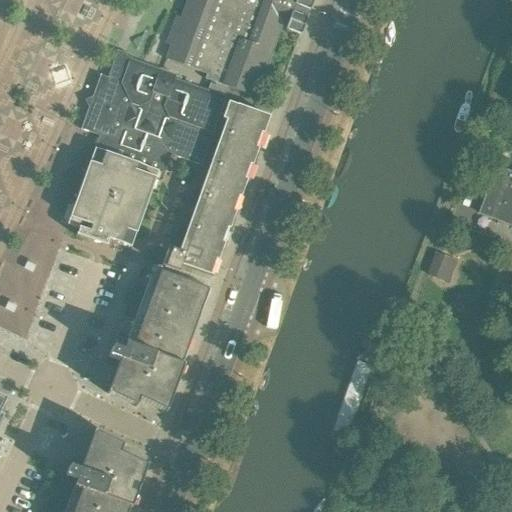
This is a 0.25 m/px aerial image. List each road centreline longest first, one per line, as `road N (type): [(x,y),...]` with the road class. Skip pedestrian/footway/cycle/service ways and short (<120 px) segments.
road 1 (residential): [(192,452),(353,0)]
road 2 (residential): [(192,452),(48,390)]
road 3 (residential): [(48,390),(98,258)]
